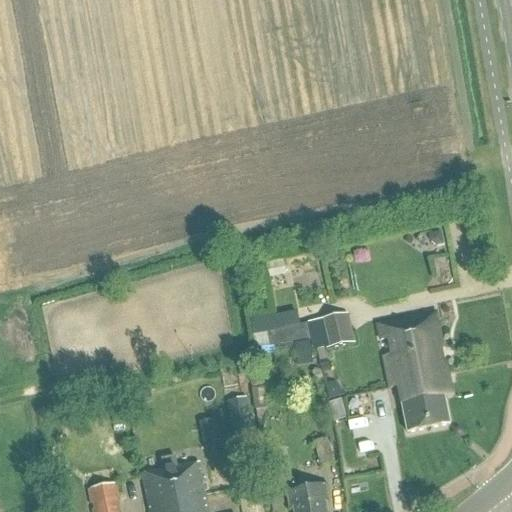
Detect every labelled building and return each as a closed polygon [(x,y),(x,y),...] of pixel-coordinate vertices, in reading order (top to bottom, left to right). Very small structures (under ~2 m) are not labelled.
[(428,242),(437,248),(444,246),(441,233),(427,236),(428,242)] [(383,360),(388,388),(449,377),(446,362),(437,364),(435,352),(444,350),(437,315),(376,327),(379,344),(388,343),(391,359),(383,360)] [(307,325),(311,341),(312,347),(313,352),(315,351),(325,349),(325,350),(354,345),(347,316),(319,322),(307,325)] [(255,350),(261,349),(270,347),(290,345),(311,341),(307,325),(299,327),(286,330),(253,338),(255,350)] [(449,377),(388,388),(389,391),(398,389),(407,435),(449,426),(443,397),(453,396),(449,377)] [(324,386),(329,401),(347,396),(346,393),(344,389),(342,386),(340,383),(337,380),(324,386)] [(252,391),(256,412),(268,410),(264,388),(252,391)] [(246,399),(226,403),(234,443),(253,440),(246,399)] [(346,420),(341,401),(327,405),(333,424),(346,420)] [(221,447),(219,433),(202,437),(204,450),(221,447)] [(329,439),(314,442),(319,467),(334,464),(329,439)] [(292,483),(286,450),(262,454),(268,487),(292,483)] [(154,475),(161,506),(205,497),(199,466),(177,470),(175,458),(161,461),(163,473),(154,475)] [(161,506),(154,475),(141,477),(147,511),(207,511),(205,497),(161,506)] [(119,511),(118,501),(120,501),(117,485),(87,491),(90,507),(92,506),(93,511),(91,511),(90,511),(119,511)] [(325,511),(324,504),(329,503),(326,485),(286,492),(289,510),(292,510),(292,511),(325,511)]
